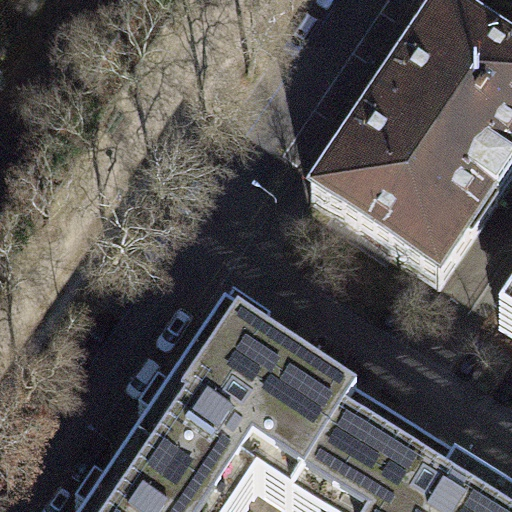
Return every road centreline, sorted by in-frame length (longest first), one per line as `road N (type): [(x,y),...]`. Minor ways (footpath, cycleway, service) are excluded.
road 1 (residential): [(192,257),(511,456)]
road 2 (residential): [(368,0),(192,257)]
road 3 (residential): [(192,257),(19,511)]
